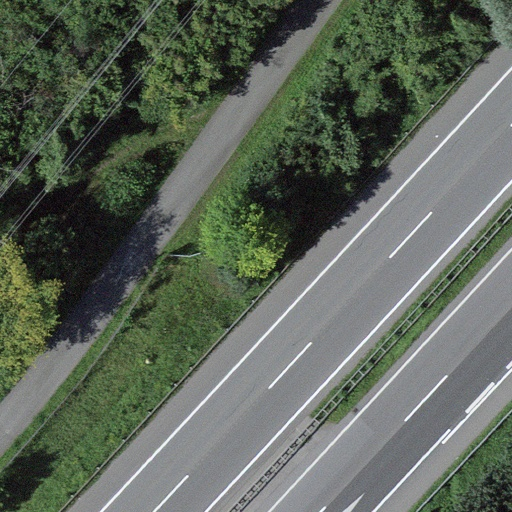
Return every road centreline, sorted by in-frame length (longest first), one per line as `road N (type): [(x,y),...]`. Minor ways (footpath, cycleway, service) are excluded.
road 1 (motorway): [(511,133),(158,511)]
road 2 (motorway): [(329,511),(511,316)]
road 3 (track): [(134,0),(0,146)]
